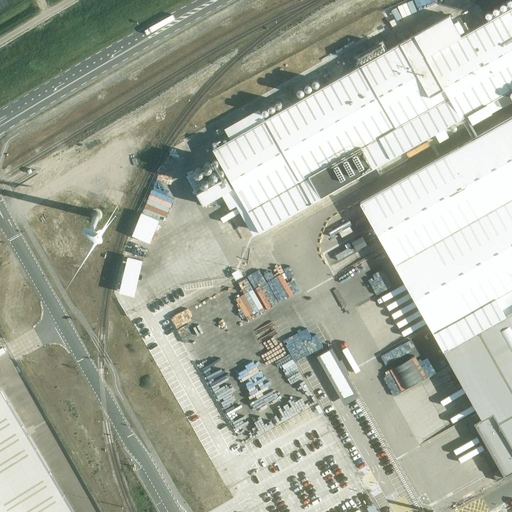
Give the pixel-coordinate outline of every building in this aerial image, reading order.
[(414,34),(335,79),(335,80),(363,129),(382,162),(434,133),(443,128),(487,103),(497,97),(501,106),(509,102),(508,100),(511,98),(508,91),(511,88),(511,4),(485,19),(486,22),(470,31),(465,22),(456,27),(449,15),(414,34)] [(511,116),(437,159),(360,202),(443,350),(478,411),(471,415),(505,475),(511,471),(511,116)] [(251,186),(261,183),(256,166),(246,169),(251,186)] [(92,214),(92,215),(92,216),(93,216),(93,217),(93,218),(94,218),(95,219),(96,219),(97,219),(98,219),(98,218),(99,218),(100,217),(100,216),(100,215),(100,214),(100,213),(99,212),(98,212),(98,211),(97,211),(96,211),(95,211),(94,212),(93,212),(93,213),(93,214),(92,214)] [(331,319),(326,323),(331,330),(336,326),(331,319)] [(418,331),(422,336),(428,331),(424,326),(418,331)] [(0,511),(73,511),(0,387),(0,511)]
